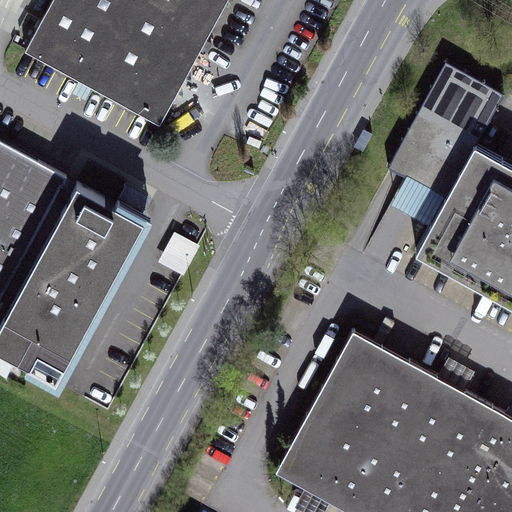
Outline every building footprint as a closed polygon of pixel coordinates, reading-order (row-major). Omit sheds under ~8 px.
[(231,0),(55,0),(25,55),(161,129),(231,0)] [(0,133),(0,348),(60,381),(150,215),(0,133)] [(417,249),(511,300),(511,161),(476,142),(417,249)] [(185,277),(200,245),(173,232),(158,264),(185,277)] [(353,328),(275,472),(323,498),(348,511),(511,511),(511,412),(493,403),(353,328)]
